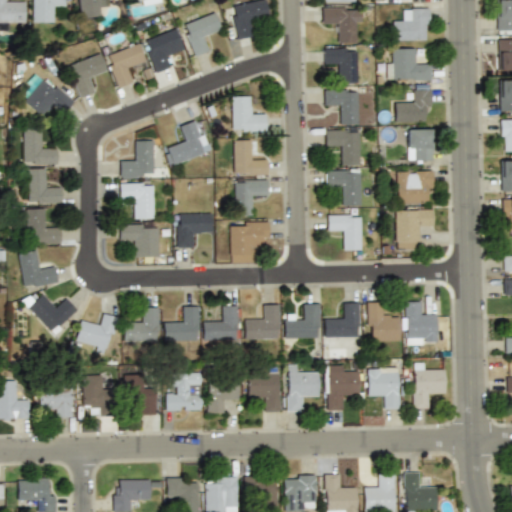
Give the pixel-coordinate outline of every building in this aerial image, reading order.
[(0,0),(0,22),(23,22),(23,0),(0,0)] [(29,0),(29,22),(51,22),(51,10),(61,10),(61,0),(29,0)] [(99,3),(107,3),(107,0),(75,0),(76,17),(99,16),(99,3)] [(233,38),(249,36),(247,24),(266,21),(263,0),(256,0),(228,4),(233,38)] [(511,0),(494,0),(494,31),(511,31),(511,0)] [(329,19),(329,42),(358,41),(358,6),(319,6),(319,19),(329,19)] [(426,7),(399,7),(399,19),(389,19),(389,39),(426,39),(426,7)] [(179,25),(191,56),(207,50),(203,39),(220,33),(212,12),(179,25)] [(140,40),(152,72),(164,68),(160,56),(182,49),(174,28),(140,40)] [(511,47),(511,38),(495,38),(495,70),(511,70),(511,47)] [(102,54),(114,87),(131,81),(127,71),(144,64),(136,41),(102,54)] [(354,47),(320,47),(320,59),(331,59),(331,82),(354,82),(354,47)] [(427,80),(426,59),(415,59),(415,47),(386,48),(386,58),(383,58),(383,81),(427,80)] [(85,80),(105,75),(99,53),(66,62),(75,97),(89,93),(85,80)] [(56,105),(62,111),(70,101),(43,75),(19,100),(34,114),(42,106),(49,112),(56,105)] [(511,80),(497,80),(497,111),(511,111),(511,80)] [(391,121),(427,121),(427,85),(410,85),(410,99),(391,99),(391,121)] [(332,124),(355,124),(355,88),(320,89),(321,101),(332,101),(332,124)] [(262,130),(262,113),(251,113),(251,96),(229,96),(229,130),(262,130)] [(166,166),(209,153),(198,118),(176,125),(180,139),(160,146),(166,166)] [(511,118),(498,118),(498,150),(511,150),(511,118)] [(53,164),(53,149),(42,149),(42,128),(19,128),(20,164),(53,164)] [(357,165),(357,128),(322,128),(322,141),(333,141),(333,165),(357,165)] [(429,160),(429,128),(403,128),(403,160),(429,160)] [(150,139),(127,139),(127,159),(116,159),(116,178),(150,178),(150,139)] [(230,175),(264,175),(264,160),(253,160),(253,139),(230,139),(230,175)] [(511,160),(498,160),(498,191),(511,191),(511,160)] [(43,168),(24,168),(24,203),(58,203),(58,190),(43,190),(43,168)] [(357,205),(357,169),(323,169),(323,183),(334,183),(334,205),(357,205)] [(393,199),(429,199),(429,170),(393,170),(393,199)] [(231,179),(231,214),(254,214),(254,192),(264,192),(264,179),(231,179)] [(128,218),(152,218),(152,182),(117,182),(117,196),(128,196),(128,218)] [(511,231),(511,198),(499,198),(499,221),(508,221),(508,231),(511,231)] [(23,243),(57,243),(57,230),(45,230),(45,208),(23,208),(23,243)] [(392,251),(411,251),(411,240),(416,240),(416,230),(431,230),(431,209),(392,208),(392,251)] [(174,213),(174,247),(187,247),(187,236),(210,236),(210,213),(174,213)] [(358,249),(358,214),(324,214),(324,229),(335,229),(335,249),(358,249)] [(265,241),(265,221),(226,221),(226,262),(246,262),(246,251),(254,251),(254,241),(265,241)] [(156,256),(155,222),(116,223),(116,235),(127,235),(127,244),(135,244),(136,257),(156,256)] [(55,282),(53,269),(41,270),(37,249),(15,252),(20,287),(55,282)] [(511,270),(511,255),(500,256),(501,271),(511,270)] [(511,279),(500,279),(500,290),(511,290),(511,311),(511,279)] [(54,304),(44,290),(25,305),(47,333),(75,312),(63,297),(54,304)] [(433,344),(433,311),(421,311),(421,300),(402,300),(402,344),(433,344)] [(363,343),(396,343),(395,314),(383,314),(383,301),(363,301),(363,343)] [(356,337),(356,302),(341,302),(341,313),(320,314),(320,337),(356,337)] [(315,338),(315,303),(299,303),(299,314),(280,314),(280,338),(315,338)] [(275,304),(259,304),(259,315),(240,315),(240,339),(275,339),(275,304)] [(194,305),(182,305),(182,317),(160,317),(160,341),(194,341),(194,305)] [(235,305),(218,305),(218,316),(199,316),(199,340),(235,340),(235,305)] [(155,306),(138,306),(138,320),(121,320),(121,342),(155,342),(155,306)] [(78,320),(72,342),(103,350),(111,317),(101,315),(98,325),(78,320)] [(511,332),(502,332),(502,352),(511,352),(511,332)] [(409,407),(419,407),(419,397),(441,397),(441,370),(432,370),(432,363),(409,363),(409,407)] [(314,374),(294,374),(293,364),(280,364),(281,412),(302,411),(302,400),(314,400),(314,374)] [(321,410),(344,410),(344,390),(355,390),(355,365),(321,365),(321,410)] [(396,367),(363,367),(363,397),(383,397),(383,408),(396,408),(396,367)] [(196,405),(196,372),(168,372),(168,405),(196,405)] [(276,411),(275,372),(243,373),(244,393),(254,393),(254,401),(259,401),(260,412),(276,411)] [(105,374),(78,374),(78,407),(105,407),(105,374)] [(134,403),(134,413),(153,413),(152,376),(127,377),(127,403),(134,403)] [(511,376),(503,376),(503,396),(511,396),(511,376)] [(0,419),(25,419),(25,400),(14,400),(14,380),(0,380),(0,419)] [(68,417),(68,385),(36,385),(36,406),(47,406),(47,417),(68,417)] [(204,412),(232,412),(232,385),(204,385),(204,412)] [(411,511),(434,510),(433,481),(418,481),(418,472),(400,472),(400,511),(411,511)] [(353,511),(353,492),(342,492),(342,473),(321,473),(321,511),(353,511)] [(392,510),(391,473),(371,473),(371,484),(360,484),(360,510),(392,510)] [(280,474),(280,508),(314,508),(314,474),(280,474)] [(234,511),(234,476),(211,476),(211,485),(201,485),(201,511),(234,511)] [(273,476),(240,476),(240,502),(273,502),(273,476)] [(194,511),(194,477),(162,478),(163,497),(174,497),(174,511),(194,511)] [(52,511),(52,488),(44,488),(44,478),(14,478),(14,500),(34,500),(34,511),(52,511)] [(147,479),(110,479),(110,510),(135,510),(135,501),(147,501),(147,479)]
